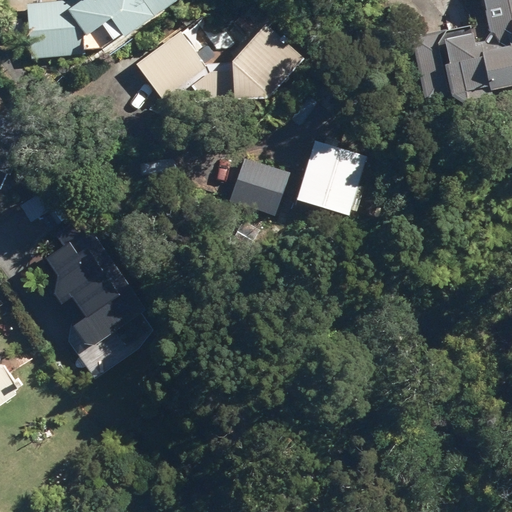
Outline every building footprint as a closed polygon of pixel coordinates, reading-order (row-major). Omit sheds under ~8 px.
[(25,7),(27,62),(79,60),(78,43),(105,25),(118,45),(181,0),(71,0),(75,5),(25,7)] [(408,36),(424,108),(460,100),(471,107),(481,105),(488,95),(487,88),(511,83),(511,0),(477,0),(480,9),(483,7),(488,31),(482,41),(469,43),(466,24),(408,36)] [(187,86),(207,103),(234,101),(235,97),(265,95),(299,56),(261,23),(229,61),(206,70),(187,86)] [(132,63),(159,98),(204,64),(178,29),(132,63)] [(0,170),(6,173),(25,130),(0,118),(0,170)] [(293,198),(345,214),(364,155),(312,138),(293,198)] [(79,340),(90,342),(140,308),(78,216),(55,233),(62,243),(40,258),(51,274),(48,294),(79,340)] [(0,399),(8,394),(10,385),(13,382),(2,366),(0,365),(0,399)]
